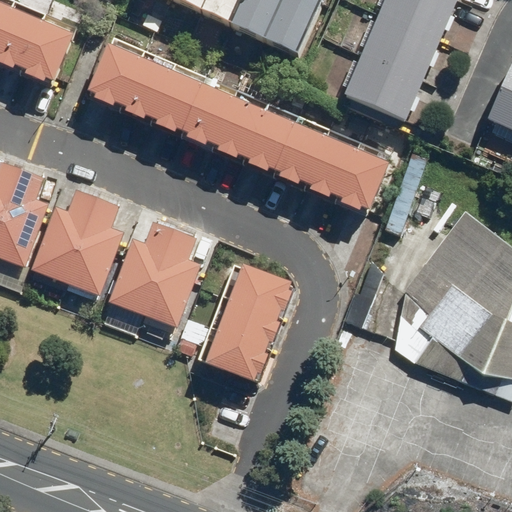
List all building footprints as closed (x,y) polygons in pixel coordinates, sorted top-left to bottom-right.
[(86,31),(11,0),(0,0),(0,51),(8,55),(6,58),(25,66),(27,63),(38,68),(36,71),(56,80),(57,77),(64,80),(86,31)] [(199,0),(311,51),(334,0),(199,0)] [(393,0),(355,92),(416,117),(465,0),(393,0)] [(401,160),(121,38),(100,87),(108,90),(106,95),(124,103),(126,98),(140,104),(137,109),(156,117),(158,112),(170,117),(168,121),(186,129),(188,125),(201,130),(199,134),(217,142),(219,138),(231,143),(230,147),(248,154),(249,151),(262,157),(261,160),(279,168),(280,164),(293,170),(291,174),(309,182),(311,178),(323,183),(322,186),(340,194),(342,191),(354,196),(352,200),(371,208),(372,204),(381,208),(401,160)] [(511,124),(511,84),(497,117),(511,124)] [(1,182),(0,182),(0,254),(32,267),(56,203),(44,198),(52,175),(10,159),(1,182)] [(75,210),(64,205),(39,268),(108,295),(132,232),(119,227),(128,206),(108,196),(84,188),(75,210)] [(152,242),(140,238),(116,301),(185,327),(209,264),(197,259),(205,238),(185,227),(160,221),(152,242)] [(511,255),(458,223),(393,333),(486,388),(511,392),(511,255)] [(240,266),(214,256),(210,265),(201,288),(228,298),(240,266)] [(304,279),(255,261),(218,359),(266,378),(269,370),(273,371),(280,351),(277,350),(281,339),(285,341),(292,320),(289,319),(293,307),(297,309),(304,289),(301,288),(304,279)] [(392,272),(373,264),(350,321),(369,329),(392,272)] [(200,346),(211,350),(219,330),(189,319),(186,328),(177,351),(195,359),(200,346)] [(374,336),(358,329),(343,366),(358,373),(374,336)] [(336,488),(362,409),(330,398),(303,476),(336,488)]
